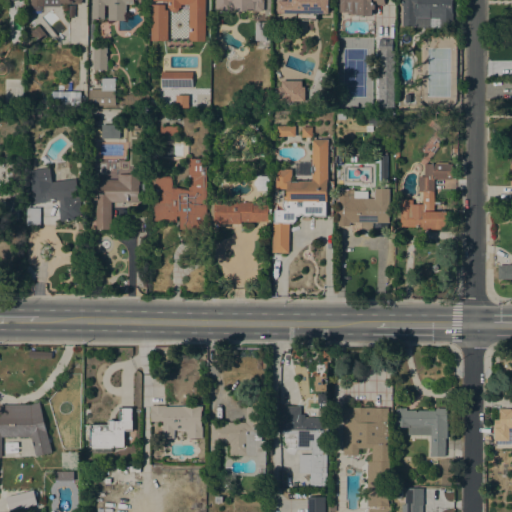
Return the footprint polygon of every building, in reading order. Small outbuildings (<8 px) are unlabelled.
[(81,0),(81,4),(63,4),(63,6),(42,6),(42,13),(31,13),(31,6),(30,6),(30,0),(81,0)] [(91,0),(133,0),(133,4),(126,4),(125,21),(108,20),(108,5),(105,5),(104,19),(91,18),(91,0)] [(188,39),(188,4),(181,4),(181,8),(178,7),(178,10),(176,12),(172,12),(169,9),(169,7),(167,7),(167,1),(153,0),(204,0),(204,40),(188,39)] [(253,11),(215,11),(215,0),(263,0),(263,10),(262,10),(262,11),(253,11)] [(278,0),(328,0),(328,13),(317,13),(317,20),(294,20),(294,13),(278,13),(278,0)] [(384,0),(384,4),(374,4),(374,9),(371,9),(371,16),(355,16),(355,14),(348,14),(348,12),(340,12),(340,0),(384,0)] [(452,0),(452,28),(414,28),(414,26),(402,26),(402,6),(401,6),(401,0),(452,0)] [(150,40),(151,4),(164,4),(164,10),(167,10),(167,40),(150,40)] [(47,36),(40,41),(32,31),(38,25),(47,36)] [(392,39),(392,53),(379,53),(379,38),(392,39)] [(93,47),(106,47),(106,69),(93,69),(93,47)] [(192,71),(192,87),(161,86),(161,71),(192,71)] [(115,104),(89,105),(89,89),(101,89),(101,78),(114,78),(115,104)] [(301,81),(301,86),(304,86),(304,101),(293,101),(293,102),(288,102),(288,100),(278,100),(278,86),(281,86),(281,80),(301,81)] [(80,91),(80,102),(51,102),(51,91),(80,91)] [(119,125),(119,137),(101,137),(101,125),(119,125)] [(177,126),(177,135),(160,134),(160,125),(177,126)] [(294,126),(294,136),(276,136),(276,126),(294,126)] [(301,126),(311,126),(311,137),(301,137),(301,126)] [(311,181),(311,139),(327,139),(327,201),(325,201),(325,216),(315,216),(312,214),(310,215),(308,216),(303,215),(302,215),(301,214),(299,215),(298,216),(295,216),(295,217),(296,217),(295,220),(295,221),(293,222),(291,223),(288,224),(288,253),(272,252),(272,223),(274,223),(274,209),(284,210),(283,208),(282,207),(282,205),(282,204),(282,203),(283,202),(283,196),(287,196),(287,189),(275,189),(275,170),(280,170),(280,169),(292,169),(291,176),(290,177),(290,181),(311,181)] [(188,158),(206,158),(205,229),(179,229),(179,216),(176,216),(176,221),(151,221),(152,177),(171,176),(173,186),(188,189),(188,158)] [(448,211),(448,229),(423,229),(423,227),(399,226),(400,200),(412,200),(412,204),(422,204),(422,191),(418,191),(418,176),(423,176),(424,163),(451,164),(451,179),(434,179),(433,211),(443,211),(448,211)] [(48,183),(66,180),(69,200),(79,198),(82,214),(73,216),(74,218),(60,221),(58,207),(60,207),(58,199),(33,203),(27,171),(46,168),(48,183)] [(95,229),(95,205),(96,205),(96,191),(98,191),(98,179),(117,179),(117,174),(142,174),(142,180),(138,179),(138,192),(139,192),(139,200),(138,200),(138,202),(110,202),(110,229),(95,229)] [(349,225),(338,225),(338,189),(348,189),(348,194),(354,194),(354,198),(365,198),(365,202),(369,202),(369,200),(377,201),(377,207),(388,207),(388,222),(349,222),(349,225)] [(274,190),(283,190),(283,202),(274,202),(274,190)] [(0,199),(18,200),(18,217),(0,216),(0,199)] [(213,224),(213,202),(252,202),(251,204),(267,205),(267,208),(270,205),(270,222),(267,220),(267,222),(240,221),(240,224),(213,224)] [(40,207),(40,225),(26,225),(26,207),(40,207)] [(511,279),(497,279),(498,265),(507,265),(507,264),(511,264),(511,279)] [(0,404),(29,404),(39,402),(51,452),(35,456),(30,436),(1,436),(1,457),(0,457),(0,404)] [(201,406),(201,426),(202,426),(202,438),(187,438),(187,429),(173,429),(173,438),(162,438),(161,421),(150,421),(150,405),(166,405),(166,406),(201,406)] [(298,454),(311,454),(311,450),(295,449),(296,433),(284,433),(284,430),(279,430),(279,406),(299,406),(299,415),(304,416),(304,417),(323,417),(323,427),(326,427),(326,472),(298,472),(298,454)] [(88,426),(90,426),(90,423),(108,424),(108,419),(118,419),(118,407),(132,407),(132,420),(133,420),(133,431),(125,431),(125,447),(88,447),(88,426)] [(229,443),(211,442),(211,424),(227,424),(227,422),(245,422),(245,407),(261,407),(261,440),(265,440),(265,463),(256,463),(256,455),(228,455),(229,443)] [(387,444),(388,444),(388,507),(366,506),(367,461),(371,461),(371,448),(357,448),(357,455),(342,455),(343,407),(388,407),(387,444)] [(435,410),(435,408),(447,408),(446,438),(445,438),(445,456),(430,456),(430,435),(407,435),(407,427),(395,427),(396,407),(405,408),(405,410),(435,410)] [(511,408),(511,410),(511,429),(509,429),(508,441),(493,441),(494,418),(499,418),(499,412),(499,408),(511,408)] [(73,471),(73,480),(54,480),(54,471),(73,471)] [(423,505),(422,505),(422,511),(401,511),(401,504),(405,504),(405,488),(422,488),(423,505)] [(5,497),(9,511),(19,511),(37,507),(32,489),(5,497)] [(306,511),(306,497),(324,497),(324,511),(306,511)]
